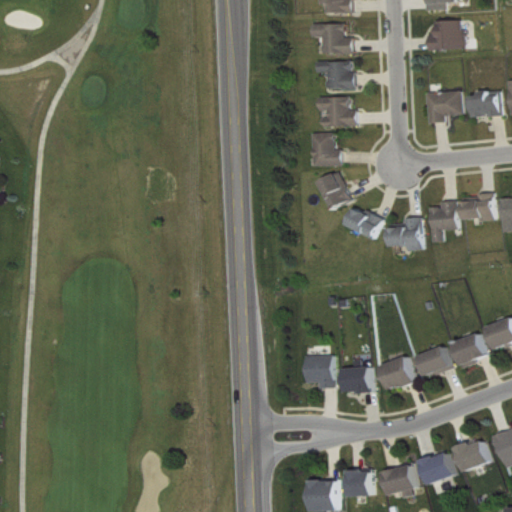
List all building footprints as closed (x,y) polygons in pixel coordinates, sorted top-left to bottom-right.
[(334,0),(335,15),(363,14),(362,0),(334,0)] [(469,0),(437,0),(438,11),(458,11),(458,4),(470,3),(469,0)] [(475,21),(447,22),(448,36),(440,36),(440,51),(476,50),(475,21)] [(322,25),(322,38),(333,38),(333,55),(365,55),(364,38),(356,38),(356,25),(322,25)] [(337,73),(337,90),(366,91),(367,73),(362,73),(362,63),(328,62),(327,73),(337,73)] [(456,123),(455,118),(475,116),(472,91),(437,95),(441,125),(456,123)] [(511,116),(511,106),(511,92),(481,95),(484,119),(511,116)] [(368,127),(367,111),(360,112),(360,98),(329,99),(330,115),(333,115),(333,128),(368,127)] [(323,167),(353,167),(352,151),(345,151),(345,134),(323,134),(323,167)] [(0,202),(9,201),(0,164),(0,202)] [(361,203),(350,174),(329,182),(341,211),(361,203)] [(492,219),(492,223),(507,222),(504,195),(473,198),(475,221),(492,219)] [(468,231),(468,202),(451,203),(451,208),(442,208),(443,243),(454,243),(454,231),(468,231)] [(357,227),(385,240),(394,221),(365,208),(357,227)] [(433,251),(432,219),(413,219),(413,229),(401,229),(402,247),(419,247),(419,252),(433,251)] [(511,348),(511,322),(498,327),(505,350),(511,348)] [(499,358),(490,334),(464,344),(473,368),(499,358)] [(437,379),(463,369),(455,347),(429,357),(437,379)] [(316,357),(317,384),(330,384),(330,390),(345,389),(344,356),(316,357)] [(401,392),(427,383),(418,357),(392,367),(401,392)] [(357,396),(385,392),(381,367),(354,370),(357,396)] [(474,473),(501,464),(494,442),(482,446),(481,443),(466,448),(474,473)] [(466,477),(457,453),(431,462),(440,486),(466,477)] [(399,496),(412,494),(412,496),(428,493),(424,467),(395,472),(399,496)] [(383,497),(383,472),(359,472),(359,498),(383,497)]
